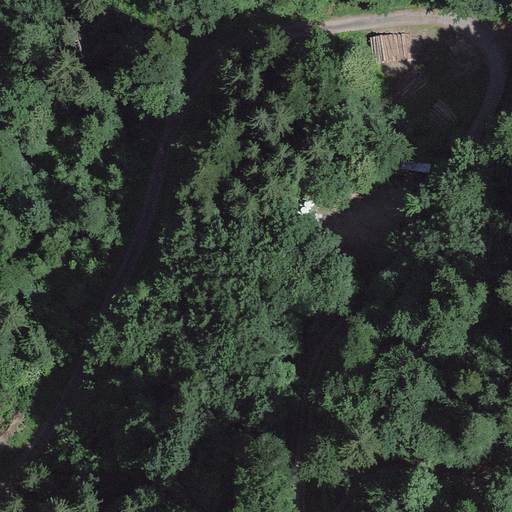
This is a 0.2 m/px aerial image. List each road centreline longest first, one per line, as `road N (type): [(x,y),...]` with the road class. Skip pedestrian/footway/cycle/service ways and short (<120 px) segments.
road 1 (track): [(296,511),(286,499),(338,337),(488,119)]
road 2 (track): [(511,484),(413,486),(343,511)]
